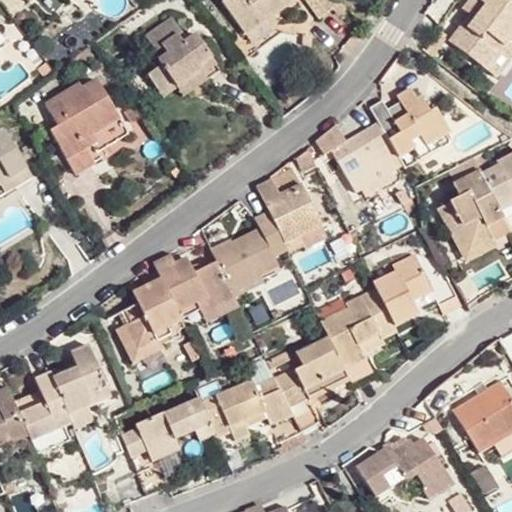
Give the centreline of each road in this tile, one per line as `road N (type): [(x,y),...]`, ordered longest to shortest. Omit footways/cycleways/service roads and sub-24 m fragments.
road 1 (residential): [(0,348),(295,136),(359,78),(411,0)]
road 2 (residential): [(196,511),(312,466),(511,302)]
